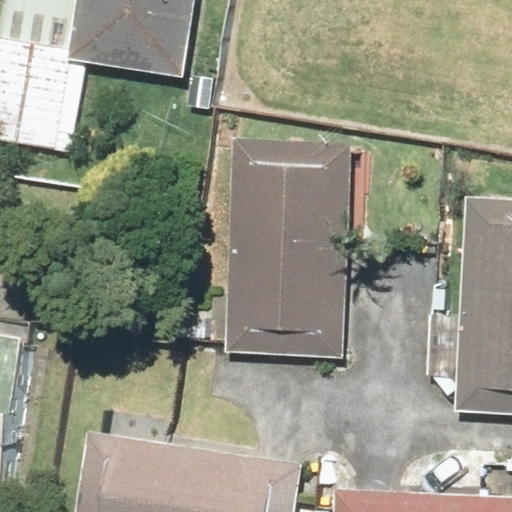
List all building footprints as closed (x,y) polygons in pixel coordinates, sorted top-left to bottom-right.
[(195,78),(207,0),(10,0),(0,67),(0,140),(79,152),(93,62),(195,78)] [(363,142),(245,136),(234,352),(353,358),(363,142)] [(511,413),(511,197),(477,196),(471,315),(439,314),(436,375),(466,377),(464,411),(511,413)] [(0,511),(11,511),(40,335),(0,328),(0,511)] [(98,431),(85,511),(305,511),(313,465),(98,431)] [(511,511),(511,494),(345,488),(344,511),(511,511)]
